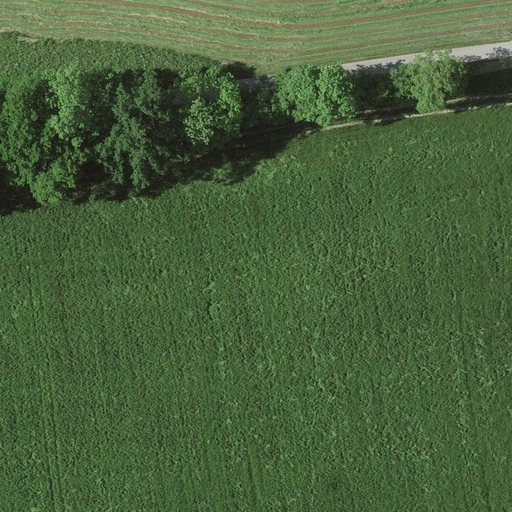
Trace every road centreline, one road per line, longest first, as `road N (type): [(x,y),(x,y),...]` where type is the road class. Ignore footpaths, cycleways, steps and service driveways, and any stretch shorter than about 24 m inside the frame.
road 1 (unclassified): [(0,122),(511,51)]
road 2 (track): [(511,99),(349,119)]
